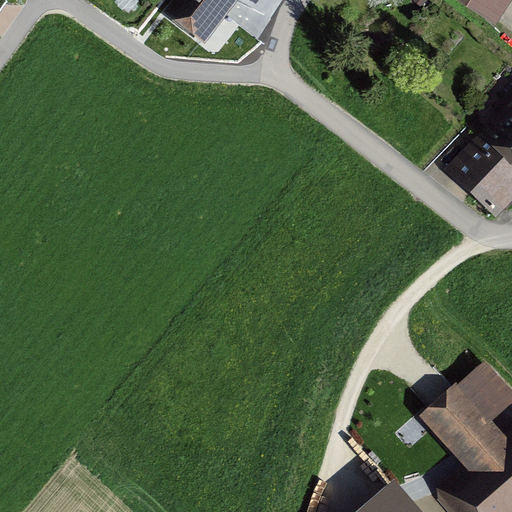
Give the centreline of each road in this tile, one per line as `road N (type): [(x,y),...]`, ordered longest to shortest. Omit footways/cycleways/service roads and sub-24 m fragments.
road 1 (track): [(484,232),(402,308),(328,451),(309,511)]
road 2 (residential): [(261,75),(354,131),(484,232),(511,233)]
road 3 (residential): [(55,0),(175,72),(261,75)]
